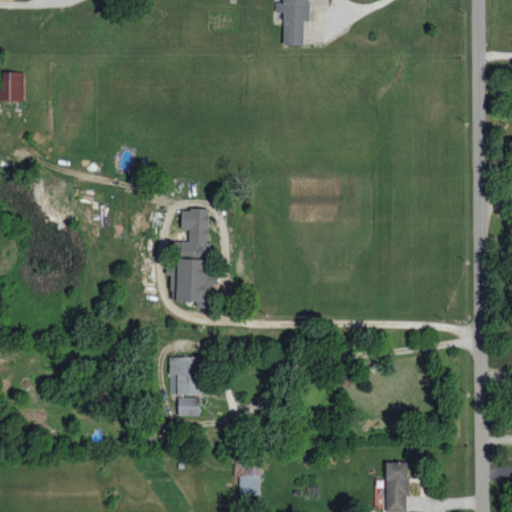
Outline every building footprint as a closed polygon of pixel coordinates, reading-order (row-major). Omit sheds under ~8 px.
[(284,44),(304,44),(304,20),(309,20),(308,0),(282,0),(283,2),(276,2),(276,12),(284,12),(284,44)] [(0,99),(24,100),(24,71),(3,71),(2,82),(0,82),(0,99)] [(208,257),(210,209),(182,207),(181,228),(188,229),(186,257),(179,257),(178,266),(171,265),(169,300),(205,301),(207,257),(208,257)] [(169,356),(169,394),(199,394),(200,356),(169,356)] [(200,414),(199,396),(177,397),(177,414),(200,414)] [(234,475),(239,475),(239,494),(260,494),(260,457),(234,457),(234,475)] [(407,461),(386,461),(386,511),(408,510),(407,461)]
